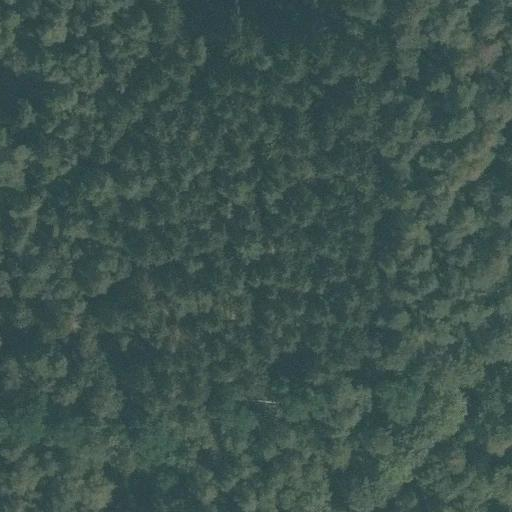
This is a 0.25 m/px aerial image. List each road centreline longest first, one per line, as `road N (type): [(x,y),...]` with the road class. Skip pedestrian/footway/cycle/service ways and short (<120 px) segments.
road 1 (track): [(0,395),(443,364)]
road 2 (unclassified): [(364,511),(511,338)]
road 3 (unknown): [(315,511),(443,364)]
